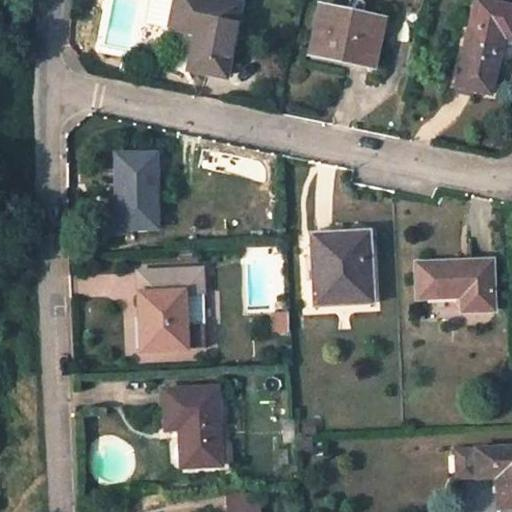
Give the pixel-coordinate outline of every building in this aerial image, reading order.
[(225,78),(240,2),(230,0),(150,0),(146,22),(169,27),(194,32),(187,70),(225,78)] [(511,5),(484,0),(472,0),(453,86),(456,87),(473,91),(491,94),(504,36),(511,38),(511,5)] [(384,19),(318,5),(308,52),(373,67),(384,19)] [(157,228),(156,151),(114,152),(115,230),(157,228)] [(368,239),(368,231),(310,234),(310,242),(368,239)] [(310,242),(313,306),(371,303),(368,239),(310,242)] [(493,309),(491,260),(415,263),(416,298),(461,296),(461,311),(493,309)] [(201,270),(138,273),(139,294),(142,350),(205,348),(204,328),(203,328),(201,290),(202,290),(201,270)] [(289,313),(274,314),(275,332),(289,331),(289,313)] [(216,386),(162,390),(164,428),(177,428),(179,466),(219,464),(216,386)] [(294,441),(293,425),(283,425),(284,441),(294,441)] [(310,436),(295,436),(296,451),(311,451),(310,436)] [(511,445),(473,447),(474,476),(493,476),(496,508),(511,506),(511,445)] [(246,503),(246,493),(225,494),(225,503),(246,503)] [(260,511),(259,502),(246,503),(225,503),(225,511),(260,511)]
